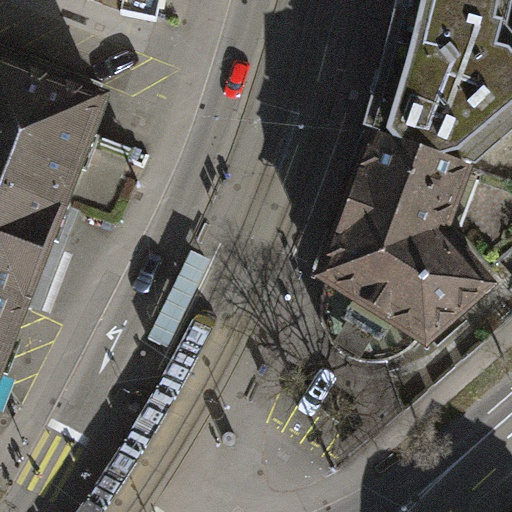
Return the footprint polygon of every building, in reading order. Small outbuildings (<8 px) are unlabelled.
[(115,0),(144,11),(146,0),(115,0)] [(406,0),(372,133),(465,165),(511,123),(511,37),(505,30),(510,0),(406,0)] [(0,181),(62,206),(103,100),(0,60),(0,181)] [(511,123),(465,165),(511,182),(511,123)] [(465,165),(372,133),(321,274),(329,279),(322,293),(323,323),(333,345),(355,360),(389,360),(423,336),(425,340),(486,286),(479,277),(440,231),(465,165)] [(440,231),(479,277),(511,249),(511,246),(511,182),(465,165),(440,231)] [(69,208),(62,206),(0,181),(0,297),(22,306),(28,289),(36,292),(69,208)] [(0,360),(1,358),(22,306),(0,297),(0,360)]
